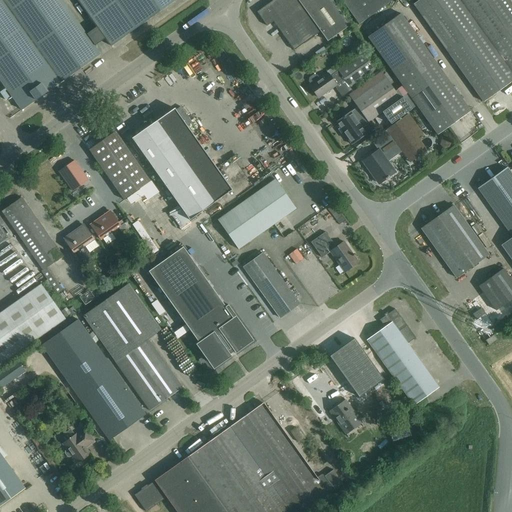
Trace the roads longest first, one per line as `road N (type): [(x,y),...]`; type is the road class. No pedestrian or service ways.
road 1 (unclassified): [(68,511),(404,271)]
road 2 (unclassified): [(0,165),(220,8)]
road 3 (unclassified): [(220,8),(372,223)]
road 4 (unclassified): [(404,271),(505,416),(503,496)]
road 5 (unclassified): [(372,223),(511,120)]
